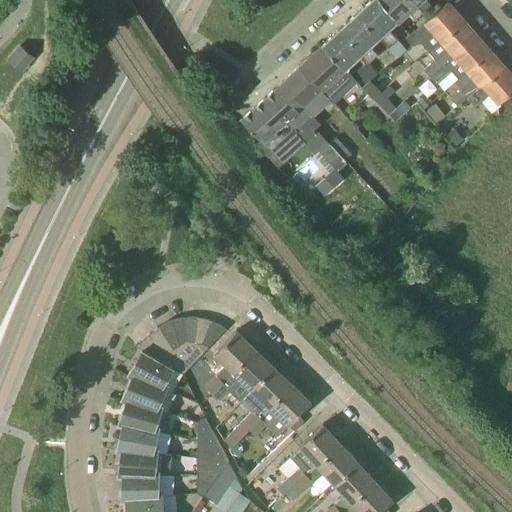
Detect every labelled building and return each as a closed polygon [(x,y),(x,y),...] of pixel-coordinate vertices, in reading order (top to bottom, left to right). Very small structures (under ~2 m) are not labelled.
[(398,22),(400,20),(381,0),(371,0),(359,12),(372,28),(380,38),(380,37),(390,47),(398,39),(389,29),(397,21),(398,22)] [(381,0),(400,20),(409,12),(416,19),(425,11),(415,0),(381,0)] [(415,0),(425,11),(431,5),(426,0),(415,0)] [(441,41),(464,20),(448,1),(424,22),(406,39),(412,45),(421,37),(424,41),(421,44),(427,52),(441,41)] [(363,54),(380,38),(372,28),(359,12),(341,28),(363,54)] [(430,77),(478,35),(464,20),(441,41),(427,52),(435,60),(423,70),(430,77)] [(346,70),(363,54),(341,28),(324,44),(340,62),(346,70)] [(454,82),(491,50),(478,35),(430,77),(437,85),(442,81),(448,88),(454,82)] [(346,70),(340,62),(324,44),(301,65),(313,80),(323,91),(331,100),(335,103),(357,81),(346,70)] [(34,57),(20,45),(8,59),(22,71),(34,57)] [(468,97),(504,65),(491,50),(454,82),(461,90),(451,99),(457,106),(468,97)] [(364,79),(376,73),(370,60),(358,65),(364,79)] [(301,65),(282,83),(297,100),(312,116),(320,124),(317,126),(313,129),(316,131),(317,132),(317,133),(318,131),(319,132),(321,131),(318,127),(321,124),(314,116),(331,100),(323,91),(313,80),(301,65)] [(481,103),(491,94),(499,103),(511,91),(511,74),(504,65),(468,97),(477,106),(481,103)] [(381,91),(377,87),(370,80),(362,87),(367,92),(368,92),(373,97),(381,91)] [(296,133),(306,143),(317,132),(316,131),(313,129),(317,126),(320,124),(312,116),(297,100),(282,83),(242,119),(266,145),(278,133),(286,142),(296,133)] [(391,115),(398,109),(381,91),(373,97),(391,115)] [(382,123),(391,115),(373,97),(368,92),(367,92),(360,100),(382,123)] [(410,107),(406,102),(398,109),(391,115),(396,121),(410,107)] [(435,103),(426,111),(435,123),(445,115),(435,103)] [(347,161),(353,155),(337,138),(330,143),(346,159),(347,161)] [(330,144),(321,152),(336,169),(345,160),(346,161),(347,161),(346,159),(330,143),(330,144)] [(180,345),(188,339),(186,317),(183,317),(173,319),(172,319),(180,345)] [(192,344),(199,317),(197,317),(187,317),(186,317),(188,339),(192,344)] [(192,344),(197,348),(212,320),(201,317),(199,317),(192,344)] [(174,348),(180,345),(172,319),(169,320),(159,326),(174,348)] [(224,326),(215,322),(212,320),(197,348),(202,354),(227,328),(224,326)] [(166,353),(174,348),(159,326),(157,327),(150,335),(166,353)] [(212,393),(255,348),(236,330),(214,353),(226,364),(216,375),(205,386),(212,393)] [(180,345),(174,348),(166,353),(150,335),(137,347),(142,350),(127,375),(131,377),(133,373),(166,388),(168,384),(165,382),(173,368),(183,374),(202,354),(197,348),(192,344),(188,339),(180,345)] [(252,389),(274,366),(255,348),(212,393),(219,400),(230,388),(240,378),(252,389)] [(232,447),(249,429),(293,384),(274,366),(252,389),(241,401),(252,412),(225,440),(232,447)] [(159,404),(166,388),(133,373),(131,377),(121,400),(125,402),(126,397),(161,409),(163,405),(159,404)] [(304,421),(298,415),(311,401),(293,384),(249,429),(256,436),(267,425),(278,436),(289,425),(295,431),(304,421)] [(156,425),(161,409),(126,397),(125,402),(126,402),(117,425),(122,427),(123,422),(158,430),(159,426),(156,425)] [(197,432),(215,434),(206,417),(197,422),(197,432)] [(154,447),(158,430),(123,422),(122,427),(116,451),(119,452),(121,452),(122,447),(157,452),(158,447),(154,447)] [(301,447),(290,457),(278,467),(288,478),(275,490),(282,496),(294,484),(295,485),(341,443),(323,424),(299,446),(301,447)] [(222,447),(215,434),(197,432),(197,445),(222,447)] [(334,484),(358,462),(341,443),(295,485),(301,492),(323,472),(334,484)] [(229,460),(222,447),(197,445),(197,457),(229,460)] [(155,469),(157,452),(122,447),(121,452),(119,452),(119,458),(118,477),(123,477),(123,472),(158,474),(159,469),(155,469)] [(222,471),(229,460),(197,457),(197,468),(222,471)] [(236,474),(229,460),(226,465),(222,471),(219,474),(214,481),(203,497),(215,505),(236,474)] [(342,511),(376,481),(358,462),(334,484),(345,495),(326,511),(342,511)] [(214,481),(222,471),(197,468),(197,479),(214,481)] [(158,491),(158,474),(123,472),(123,477),(122,501),(126,501),(126,498),(162,496),(162,491),(158,491)] [(236,474),(215,505),(225,511),(243,511),(250,501),(240,495),(243,489),(236,474)] [(203,497),(214,481),(197,479),(197,492),(203,497)] [(355,511),(358,510),(360,511),(390,511),(386,507),(393,500),(376,481),(342,511),(355,511)] [(166,511),(167,511),(164,511),(163,511),(162,496),(126,498),(126,501),(122,501),(122,502),(126,502),(126,511),(166,511)]
